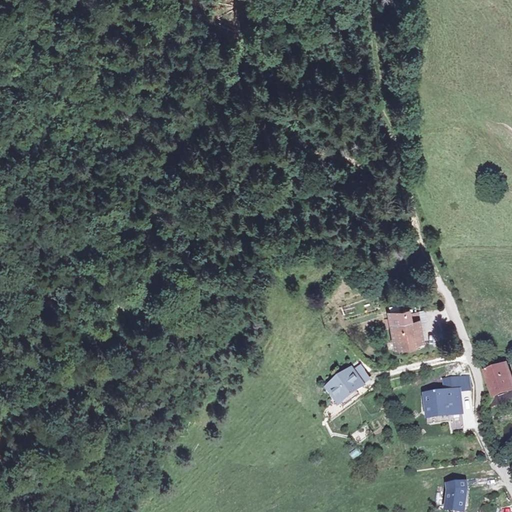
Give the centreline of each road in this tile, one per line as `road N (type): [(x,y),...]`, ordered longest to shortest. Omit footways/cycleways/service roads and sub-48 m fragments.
road 1 (track): [(0,373),(145,288),(153,261),(143,211),(152,182),(177,138),(200,117),(225,110),(256,117),(404,185)]
road 2 (residential): [(509,481),(482,433),(466,341),(420,239)]
road 3 (track): [(355,0),(374,37),(379,110),(404,185)]
